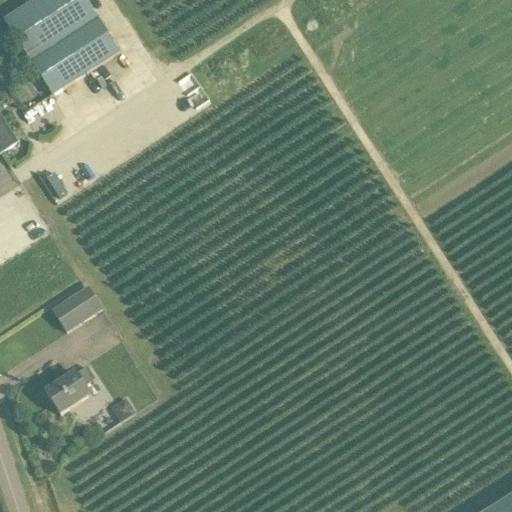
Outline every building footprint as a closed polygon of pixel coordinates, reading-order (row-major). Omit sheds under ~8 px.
[(120,56),(83,0),(39,0),(3,23),(53,100),(120,56)] [(0,156),(17,146),(0,119),(0,156)] [(103,313),(89,291),(53,314),(66,336),(103,313)] [(45,395),(60,419),(92,399),(85,390),(95,383),(87,370),(77,377),(76,376),(45,395)] [(126,403),(119,407),(117,419),(122,426),(135,417),(126,403)] [(511,511),(511,499),(491,511),(511,511)]
